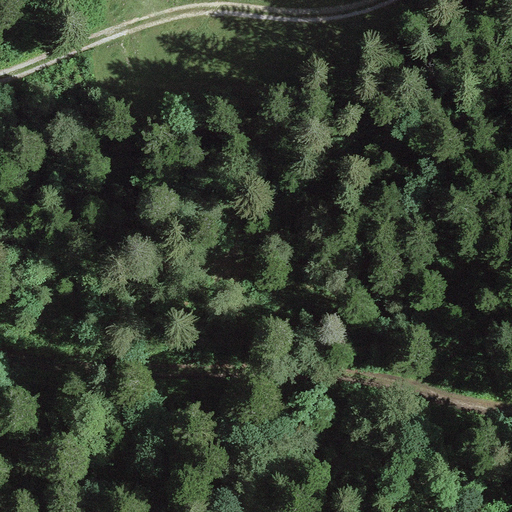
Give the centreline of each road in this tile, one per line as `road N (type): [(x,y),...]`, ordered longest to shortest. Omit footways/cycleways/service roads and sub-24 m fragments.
road 1 (track): [(511,414),(336,380),(105,375),(0,358)]
road 2 (track): [(0,77),(103,37),(215,10),(326,16),(396,0)]
